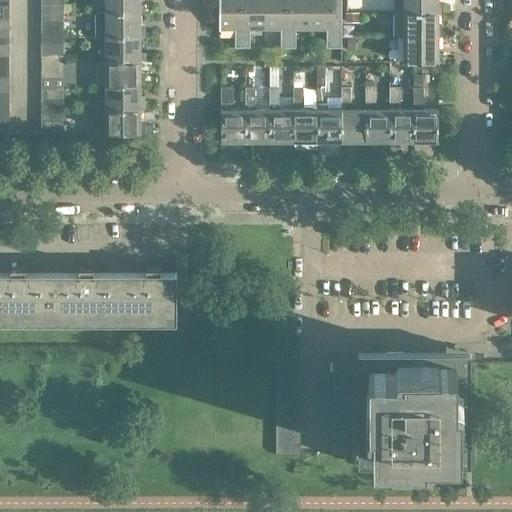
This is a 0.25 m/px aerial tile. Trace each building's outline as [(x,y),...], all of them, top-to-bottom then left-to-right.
[(62,0),(41,0),(41,10),(63,10),(62,0)] [(105,0),(105,12),(140,12),(144,12),(144,4),(140,4),(139,0),(105,0)] [(218,0),(219,30),(220,30),(220,29),(234,29),(234,47),(242,47),(241,0),(218,0)] [(264,0),(241,0),(242,47),(249,47),(249,29),(265,29),(264,0)] [(287,0),(264,0),(265,29),(280,29),(280,46),(288,46),(287,0)] [(310,0),(287,0),(288,46),(295,46),(295,28),(311,28),(310,0)] [(326,0),(310,0),(311,28),(326,28),(326,46),(341,46),(341,19),(327,19),(326,0)] [(341,19),(340,0),(326,0),(327,19),(341,19)] [(393,0),(393,12),(438,11),(442,12),(442,0),(393,0)] [(0,6),(0,17),(9,18),(9,7),(0,6)] [(63,10),(41,10),(41,21),(63,21),(63,10)] [(438,11),(393,12),(393,36),(403,36),(438,35),(442,35),(442,23),(438,23),(438,11)] [(105,12),(95,12),(95,36),(105,36),(140,36),(144,36),(144,24),(140,24),(140,12),(105,12)] [(347,12),(344,12),(344,20),(347,21),(358,20),(358,12),(347,12)] [(9,18),(0,17),(0,28),(9,28),(9,18)] [(63,21),(41,21),(41,32),(63,32),(63,21)] [(0,28),(0,36),(9,36),(9,28),(0,28)] [(63,32),(41,32),(41,44),(63,43),(63,32)] [(438,35),(403,36),(403,61),(438,61),(438,60),(442,60),(442,48),(438,47),(438,35)] [(0,36),(0,43),(9,44),(9,36),(0,36)] [(140,36),(105,36),(105,60),(139,60),(144,60),(144,52),(139,52),(139,48),(140,36)] [(356,37),(348,37),(348,49),(356,49),(356,37)] [(63,43),(41,44),(41,55),(63,54),(63,43)] [(9,44),(0,44),(0,54),(9,55),(9,44)] [(9,55),(0,54),(0,65),(9,65),(9,55)] [(63,54),(41,55),(41,65),(63,66),(63,54)] [(105,60),(94,60),(93,84),(105,84),(139,84),(144,84),(144,72),(139,71),(139,60),(105,60)] [(9,65),(0,65),(0,76),(9,76),(9,65)] [(63,66),(41,65),(41,76),(63,76),(63,66)] [(412,74),(412,90),(422,90),(422,74),(412,74)] [(0,76),(0,84),(9,84),(9,76),(0,76)] [(63,76),(41,76),(41,87),(63,87),(63,76)] [(139,84),(105,84),(105,108),(139,108),(144,108),(144,96),(139,96),(139,84)] [(221,86),(220,108),(220,140),(245,140),(245,108),(231,108),(230,86),(221,86)] [(245,108),(245,140),(269,140),(269,108),(255,108),(255,86),(245,86),(245,108)] [(278,86),(269,86),(269,108),(269,140),(293,140),(293,108),(293,96),(278,96),(278,86)] [(293,86),(293,102),(303,102),(303,86),(293,86)] [(326,86),(317,86),(317,108),(326,108),(326,96),(326,86)] [(341,96),(341,102),(350,102),(350,86),(341,86),(341,96)] [(364,86),(364,102),(374,102),(374,86),(364,86)] [(389,86),(389,102),(398,102),(398,86),(389,86)] [(63,87),(41,87),(41,99),(63,99),(63,87)] [(422,90),(412,90),(412,108),(413,140),(438,139),(438,107),(422,107),(422,90)] [(0,102),(9,103),(9,92),(0,91),(0,102)] [(326,108),(317,108),(317,140),(341,140),(341,108),(341,102),(341,96),(326,96),(326,108)] [(63,99),(41,99),(41,110),(63,109),(63,99)] [(0,102),(0,113),(9,113),(9,103),(0,102)] [(95,108),(95,132),(139,133),(139,132),(144,132),(144,120),(140,119),(139,108),(105,108),(95,108)] [(317,108),(293,108),(293,140),(317,140),(317,108)] [(364,108),(341,108),(341,140),(364,140),(364,108)] [(388,108),(364,108),(364,140),(389,140),(388,108)] [(412,108),(388,108),(389,140),(413,140),(412,108)] [(63,109),(41,110),(41,121),(63,121),(63,109)] [(9,113),(0,113),(0,124),(9,124),(9,113)] [(63,132),(63,121),(41,121),(41,133),(63,132)] [(9,124),(0,124),(0,132),(9,133),(9,124)] [(11,271),(0,271),(0,317),(52,318),(52,271),(25,271),(25,267),(11,267),(11,271)] [(79,271),(52,271),(52,318),(120,318),(120,271),(93,271),(93,267),(79,267),(79,271)] [(146,271),(120,271),(120,318),(175,318),(175,271),(160,271),(160,267),(146,267),(146,271)] [(300,360),(276,360),(276,371),(300,371),(300,360)] [(356,360),(331,360),(331,371),(356,372),(356,360)] [(403,364),(368,364),(367,385),(374,384),(374,402),(367,402),(367,418),(372,417),(372,452),(391,452),(391,445),(409,446),(409,452),(425,452),(425,448),(459,448),(460,428),(453,428),(453,411),(460,410),(459,395),(456,395),(456,360),(435,360),(436,367),(418,367),(418,360),(403,360),(403,364)] [(300,371),(276,371),(276,383),(300,383),(300,371)] [(356,372),(331,371),(331,383),(356,383),(356,372)] [(300,383),(276,383),(276,394),(300,394),(300,383)] [(356,383),(331,383),(331,395),(356,395),(356,383)] [(300,394),(276,394),(276,406),(300,406),(300,394)] [(356,395),(331,395),(331,406),(356,406),(356,395)] [(300,406),(276,406),(276,417),(300,418),(300,406)] [(356,406),(331,406),(331,418),(356,418),(356,406)] [(300,418),(276,417),(276,429),(300,429),(300,418)] [(356,418),(331,418),(331,429),(356,429),(356,418)] [(300,429),(276,429),(276,440),(300,441),(300,429)] [(356,429),(331,429),(331,441),(356,441),(356,429)] [(300,441),(276,440),(276,452),(300,452),(300,441)] [(356,441),(331,441),(331,452),(356,452),(356,441)]
